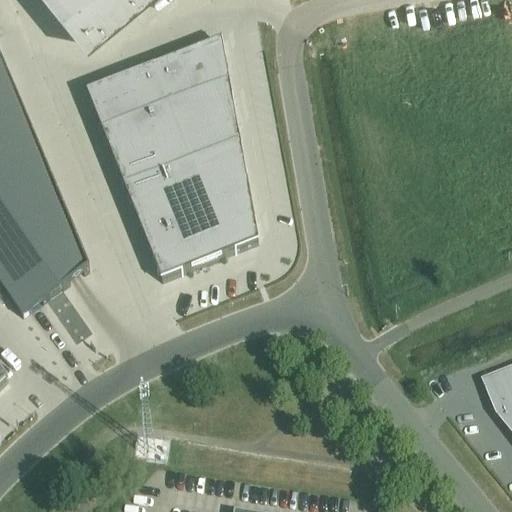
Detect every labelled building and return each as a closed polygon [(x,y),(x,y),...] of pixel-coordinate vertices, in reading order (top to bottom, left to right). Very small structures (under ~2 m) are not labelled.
[(51,0),(88,46),(144,0),(51,0)] [(1,44),(0,44),(0,287),(23,321),(89,275),(1,44)] [(221,46),(87,100),(162,286),(258,247),(221,46)] [(498,418),(511,434),(511,375),(486,386),(498,418)] [(0,392),(8,385),(0,376),(0,392)] [(285,387),(290,394),(301,385),(298,382),(295,379),(285,387)]
